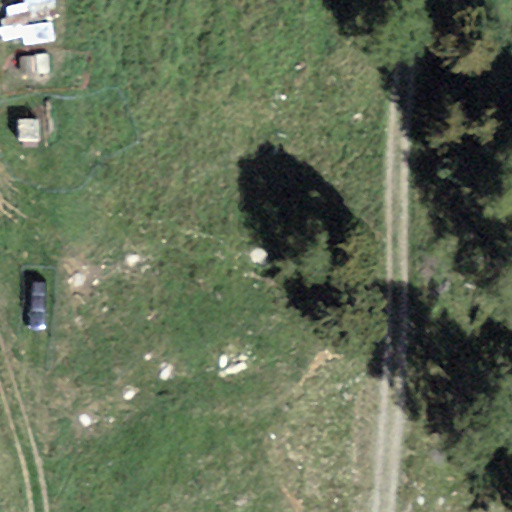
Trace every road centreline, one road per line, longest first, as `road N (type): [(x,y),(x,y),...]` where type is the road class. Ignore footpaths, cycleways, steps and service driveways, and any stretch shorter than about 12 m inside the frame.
road 1 (track): [(404,0),(380,511)]
road 2 (track): [(38,511),(0,374)]
